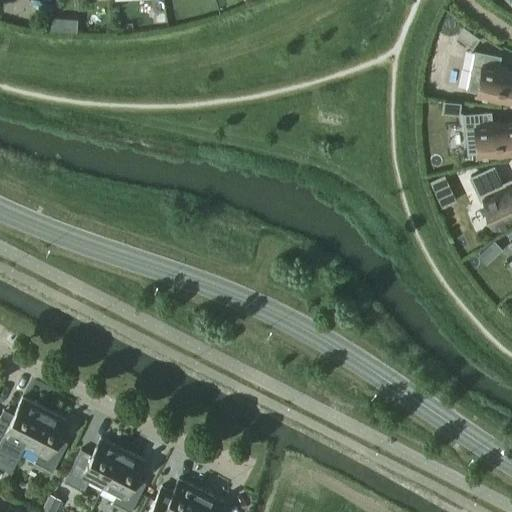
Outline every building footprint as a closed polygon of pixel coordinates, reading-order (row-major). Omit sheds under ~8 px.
[(463,25),(456,35),(473,47),(480,36),(463,25)] [(511,70),(498,68),(500,56),(476,51),(473,66),(469,87),(468,87),(468,88),(469,88),(478,90),(477,93),(511,99),(511,70)] [(444,101),(443,111),(459,112),(460,102),(444,101)] [(511,121),(492,124),(491,112),(466,114),(469,152),(478,151),(478,154),(511,150),(511,121)] [(511,183),(504,188),(494,166),(471,176),(482,199),(486,197),(497,222),(499,221),(500,224),(511,219),(511,183)] [(445,173),(430,180),(437,194),(452,188),(450,184),(445,173)] [(0,445),(20,456),(25,446),(45,408),(23,397),(11,419),(1,414),(0,415),(0,445)] [(66,419),(45,408),(25,446),(39,453),(34,464),(52,473),(65,447),(55,442),(66,419)] [(103,486),(123,448),(101,437),(90,459),(79,454),(66,480),(84,489),(89,479),(103,486)] [(145,460),(123,448),(103,486),(117,493),(112,504),(127,511),(130,511),(143,487),(133,482),(145,460)] [(188,511),(201,489),(179,478),(173,490),(162,485),(148,511),(188,511)] [(216,511),(223,500),(201,489),(188,511),(216,511)] [(54,511),(61,500),(50,494),(40,511),(54,511)]
